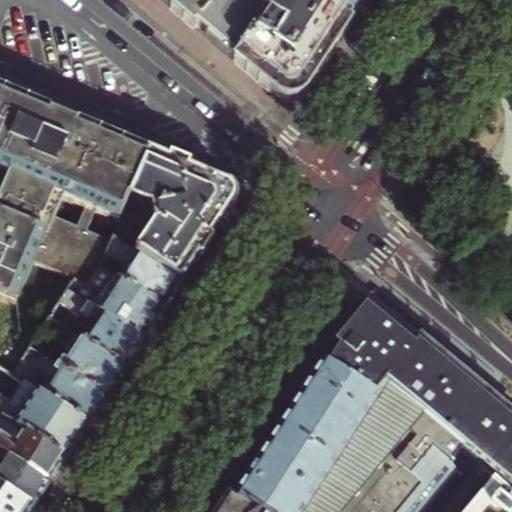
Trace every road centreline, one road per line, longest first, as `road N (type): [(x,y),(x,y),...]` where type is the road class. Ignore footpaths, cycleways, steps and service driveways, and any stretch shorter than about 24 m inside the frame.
road 1 (secondary): [(314,195),(104,511)]
road 2 (secondary): [(154,511),(343,218)]
road 3 (primary): [(343,218),(484,0)]
road 4 (primary): [(436,0),(314,195)]
road 5 (secondary): [(511,359),(343,218)]
road 6 (residential): [(178,89),(151,120),(0,54)]
road 7 (primary): [(178,89),(314,195)]
road 8 (primary): [(67,0),(178,89)]
